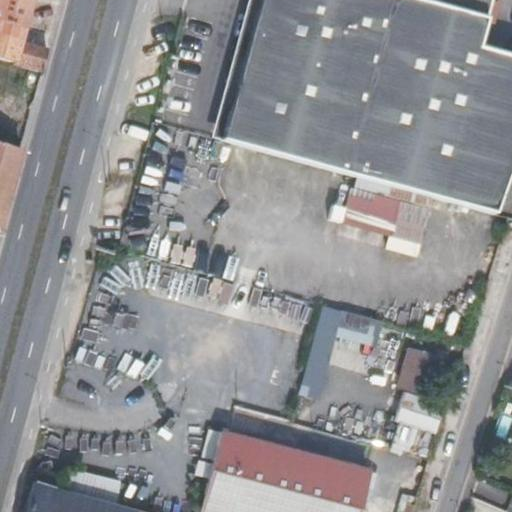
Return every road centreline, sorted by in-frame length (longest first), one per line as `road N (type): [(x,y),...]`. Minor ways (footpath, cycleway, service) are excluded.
road 1 (primary): [(0,466),(124,0)]
road 2 (primary): [(83,0),(0,312)]
road 3 (residential): [(440,511),(511,287)]
